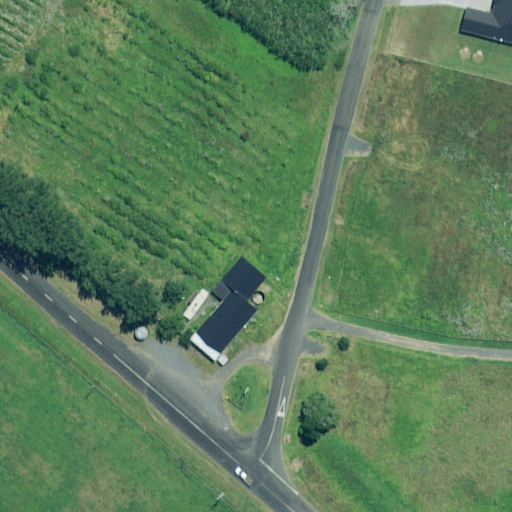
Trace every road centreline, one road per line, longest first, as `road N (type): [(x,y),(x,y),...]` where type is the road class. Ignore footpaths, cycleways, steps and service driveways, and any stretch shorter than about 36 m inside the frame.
road 1 (residential): [(248,472),(275,424),(378,0)]
road 2 (unclassified): [(248,472),(0,254)]
